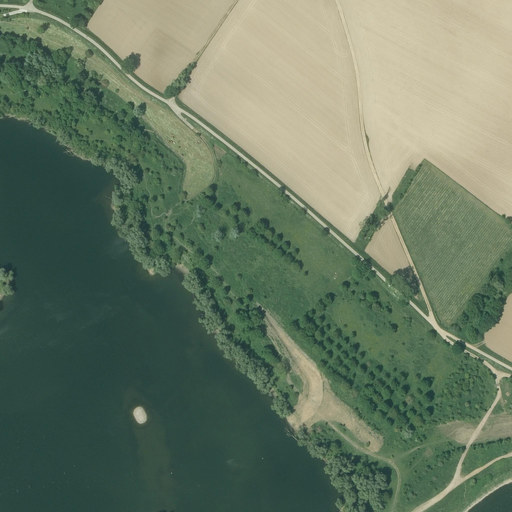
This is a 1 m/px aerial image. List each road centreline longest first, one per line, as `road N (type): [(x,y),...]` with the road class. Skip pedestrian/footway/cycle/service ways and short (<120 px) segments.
road 1 (track): [(429,313),(372,168),(353,56),(334,0)]
road 2 (track): [(450,488),(494,403),(497,373)]
road 3 (track): [(169,105),(237,0)]
